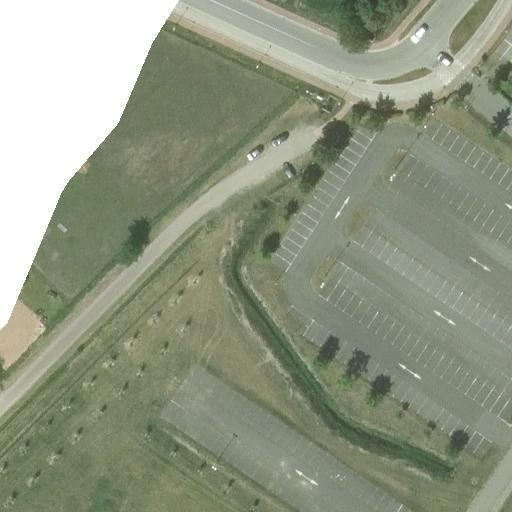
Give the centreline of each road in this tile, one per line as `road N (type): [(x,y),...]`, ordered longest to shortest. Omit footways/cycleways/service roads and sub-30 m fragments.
road 1 (unclassified): [(0,408),(185,219),(305,140)]
road 2 (unclassified): [(422,41),(395,61),(349,62),(209,0)]
road 3 (unclassified): [(422,41),(511,127)]
